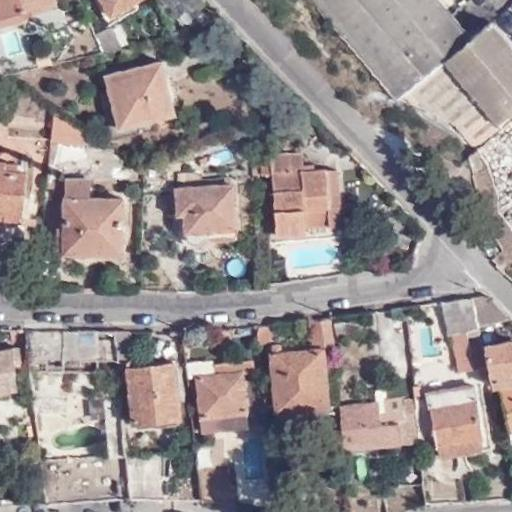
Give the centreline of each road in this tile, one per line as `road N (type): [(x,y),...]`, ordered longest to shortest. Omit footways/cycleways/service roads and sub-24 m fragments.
road 1 (residential): [(0,306),(210,309),(447,279),(478,268)]
road 2 (residential): [(478,268),(227,0)]
